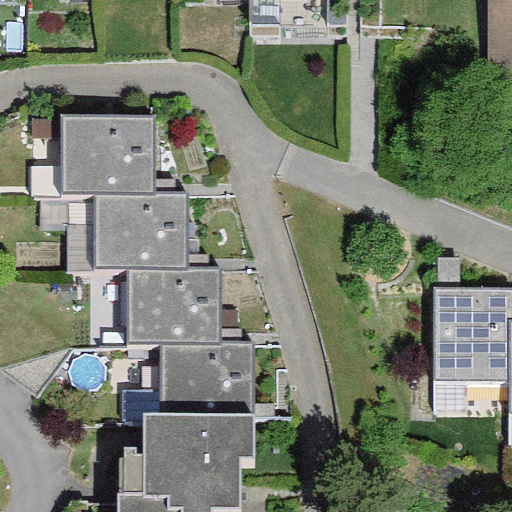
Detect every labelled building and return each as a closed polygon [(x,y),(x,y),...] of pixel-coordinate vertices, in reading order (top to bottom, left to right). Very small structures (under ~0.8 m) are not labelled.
[(511,0),(485,0),(487,76),(511,75),(511,0)] [(155,116),(59,116),(59,194),(96,194),(155,194),(155,116)] [(155,194),(96,194),(96,269),(133,269),(188,269),(188,194),(155,194)] [(188,269),(133,269),(133,349),(160,348),(218,348),(218,269),(188,269)] [(508,303),(508,291),(458,291),(458,271),(436,271),(436,291),(437,387),(509,386),(509,325),(508,303)] [(0,276),(0,368),(40,397),(73,350),(91,351),(90,287),(0,276)] [(218,348),(160,348),(159,419),(252,420),(252,348),(218,348)] [(143,419),(142,455),(123,455),(122,497),(168,498),(168,510),(179,510),(178,511),(243,511),(244,467),(252,467),(252,420),(159,419),(143,419)] [(168,498),(122,497),(120,497),(120,507),(119,511),(178,511),(179,510),(168,510),(168,498)]
